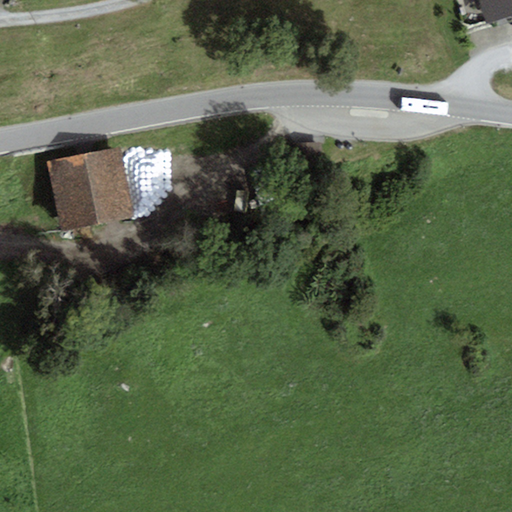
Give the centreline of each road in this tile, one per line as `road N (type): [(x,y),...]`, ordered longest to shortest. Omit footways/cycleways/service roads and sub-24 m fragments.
road 1 (tertiary): [(459,106),(342,94),(240,99),(0,145)]
road 2 (track): [(0,250),(138,229),(342,94)]
road 3 (residential): [(0,22),(130,0)]
